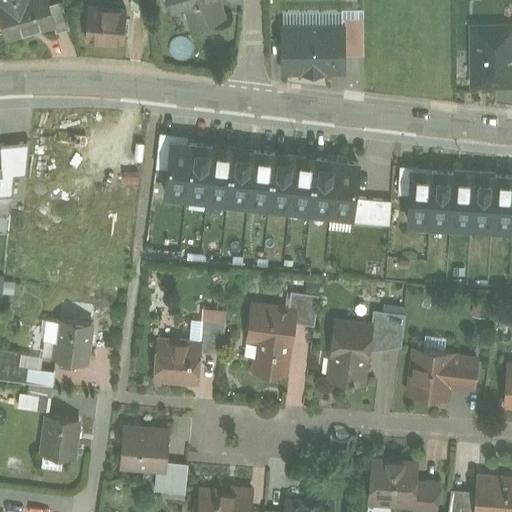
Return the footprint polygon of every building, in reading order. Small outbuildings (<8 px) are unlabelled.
[(52,27),(55,27),(49,7),(46,0),(0,0),(0,23),(6,42),(52,27)] [(124,5),(123,19),(131,19),(132,1),(119,0),(119,4),(124,5)] [(227,21),(219,0),(160,0),(165,13),(183,7),(191,32),(227,21)] [(84,2),(82,42),(122,44),(123,19),(124,5),(119,4),(84,2)] [(58,4),(49,7),(55,27),(52,27),(53,33),(66,29),(58,4)] [(345,21),(347,52),(363,51),(362,16),(345,17),(345,21)] [(511,20),(472,21),(474,83),(511,82),(511,20)] [(345,21),(314,22),(316,71),(347,70),(347,52),(345,21)] [(314,22),(284,23),(286,72),(316,71),(314,22)] [(193,136),(172,134),(166,189),(187,192),(193,136)] [(213,138),(193,136),(187,192),(207,194),(213,138)] [(30,138),(3,140),(6,170),(0,170),(0,189),(15,189),(15,170),(29,170),(30,138)] [(234,140),(213,138),(207,194),(228,196),(234,140)] [(254,142),(234,140),(228,196),(248,198),(254,142)] [(276,145),(254,142),(248,198),(270,201),(276,145)] [(297,147),(276,145),(270,201),(291,203),(297,147)] [(319,149),(297,147),(291,203),(313,205),(319,149)] [(340,151),(319,149),(313,205),(334,207),(340,151)] [(362,154),(340,151),(334,207),(356,210),(362,154)] [(435,163),(412,162),(409,220),(432,221),(435,163)] [(457,164),(435,163),(432,221),(455,222),(457,164)] [(480,164),(457,164),(455,222),(477,223),(480,164)] [(502,165),(480,164),(477,223),(499,224),(502,165)] [(511,165),(502,165),(499,224),(511,224),(511,165)] [(0,272),(0,289),(13,291),(15,274),(0,272)] [(304,282),(302,293),(317,294),(318,284),(304,282)] [(287,291),(281,304),(296,306),(294,324),(313,326),(317,294),(302,293),(287,291)] [(281,304),(250,301),(245,342),(255,343),(251,373),(288,378),(294,324),(296,306),(281,304)] [(383,302),(382,310),(399,312),(400,304),(383,302)] [(485,303),(471,302),(470,317),(484,318),(485,303)] [(511,308),(508,304),(496,313),(505,324),(511,318),(511,308)] [(200,341),(200,349),(223,350),(225,309),(202,308),(200,341)] [(369,321),(372,321),(368,353),(399,350),(404,313),(399,312),(382,310),(371,309),(369,321)] [(369,321),(333,316),(325,379),(365,384),(368,353),(372,321),(369,321)] [(89,364),(92,324),(41,320),(39,341),(54,342),(52,361),(89,364)] [(419,347),(408,346),(402,393),(447,399),(448,387),(473,390),(477,354),(443,350),(445,336),(421,333),(419,347)] [(152,382),(198,385),(200,349),(200,341),(154,338),(152,382)] [(27,369),(36,370),(37,358),(18,356),(16,368),(27,369)] [(511,360),(504,360),(500,408),(511,408),(511,360)] [(25,384),(52,387),(54,372),(36,370),(27,369),(25,384)] [(16,410),(48,414),(50,399),(18,395),(16,410)] [(74,459),(79,421),(43,416),(38,454),(74,459)] [(168,425),(122,423),(119,470),(155,473),(165,473),(166,461),(168,425)] [(348,446),(333,445),(331,471),(346,472),(348,446)] [(416,458),(369,454),(366,503),(411,507),(410,511),(434,511),(437,480),(415,479),(416,458)] [(165,473),(155,473),(154,491),(184,493),(186,462),(166,461),(165,473)] [(511,511),(511,474),(476,471),(474,489),(472,511),(511,511)] [(216,486),(198,485),(196,511),(250,511),(251,508),(252,483),(216,480),(216,486)] [(472,511),(474,489),(450,487),(447,511),(472,511)] [(283,510),(282,511),(331,511),(333,495),(284,492),(283,510)]
